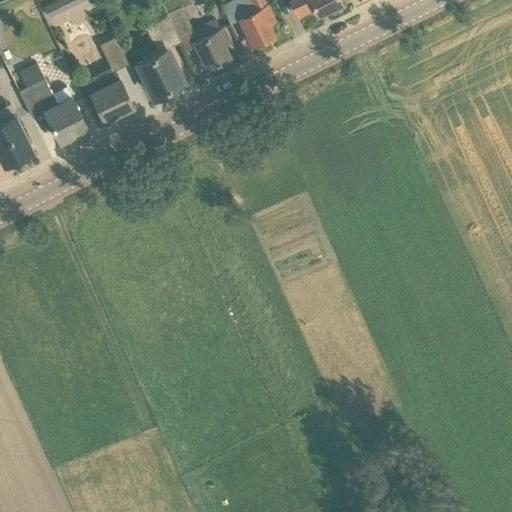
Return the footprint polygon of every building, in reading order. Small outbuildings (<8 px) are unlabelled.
[(83,0),(59,0),(44,7),(48,17),(83,0)] [(265,0),(234,0),(222,6),(230,23),(239,18),(253,45),(275,34),(269,23),(275,20),(265,0)] [(290,0),(298,14),(314,6),(318,14),(342,2),(341,0),(290,0)] [(168,11),(180,35),(195,28),(183,3),(168,11)] [(168,11),(163,13),(147,21),(160,49),(137,60),(154,94),(183,80),(165,42),(180,35),(168,11)] [(223,26),(219,28),(215,19),(198,27),(203,37),(195,41),(208,68),(230,56),(226,48),(232,45),(223,26)] [(99,43),(110,66),(114,65),(116,69),(129,62),(116,35),(99,43)] [(57,105),(37,63),(20,71),(27,86),(21,89),(31,111),(43,105),(60,140),(87,127),(73,97),(57,105)] [(113,66),(85,78),(89,87),(117,74),(113,66)] [(120,77),(119,75),(89,89),(104,118),(133,104),(120,77)] [(0,107),(0,155),(4,164),(34,149),(18,118),(11,102),(0,107)]
